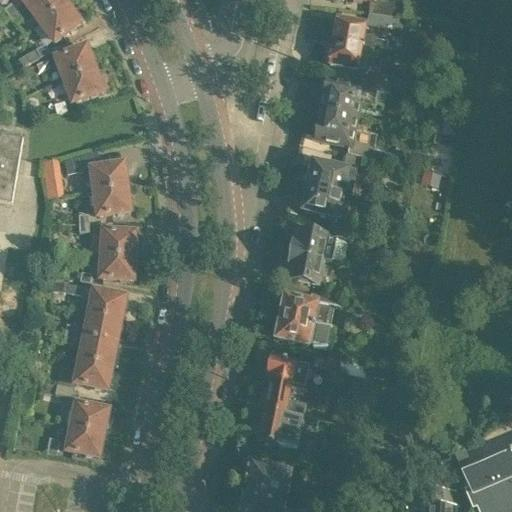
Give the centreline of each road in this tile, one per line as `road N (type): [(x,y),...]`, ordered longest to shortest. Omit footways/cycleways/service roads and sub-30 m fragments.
road 1 (tertiary): [(160,87),(175,143),(184,254),(138,511)]
road 2 (tertiary): [(180,511),(226,247)]
road 3 (residential): [(226,247),(269,126),(290,0)]
road 4 (tertiary): [(226,247),(223,183),(199,71)]
